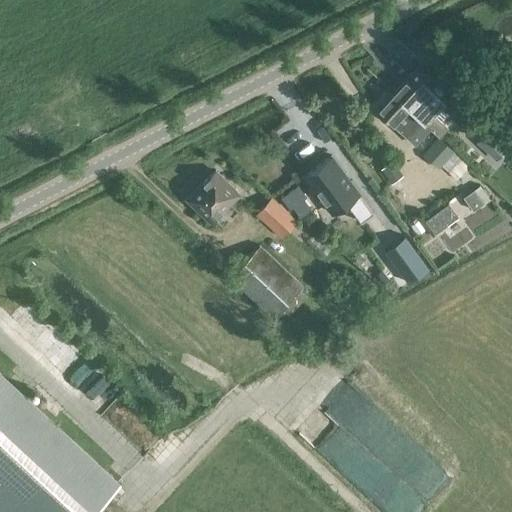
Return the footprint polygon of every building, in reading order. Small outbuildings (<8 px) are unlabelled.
[(409,76),(394,93),(424,122),(440,136),(449,127),(433,112),(440,105),(409,76)] [(424,122),(394,93),(378,111),(408,139),(424,122)] [(489,153),(501,141),(488,130),(477,142),(489,153)] [(439,136),(423,154),(438,168),(441,165),(455,151),(440,136),(439,136)] [(305,175),(333,213),(360,193),(332,155),(305,175)] [(402,175),(394,163),(384,170),(392,182),(402,175)] [(211,222),(237,194),(213,171),(186,199),(211,222)] [(479,205),(470,192),(462,197),(473,210),(479,205)] [(283,237),(297,222),(269,198),(256,213),(283,237)] [(448,224),(439,211),(426,220),(435,233),(448,224)] [(407,241),(387,254),(409,289),(430,275),(407,241)] [(260,244),(231,275),(275,316),(304,285),(260,244)] [(91,511),(117,485),(11,387),(0,376),(0,511),(91,511)]
